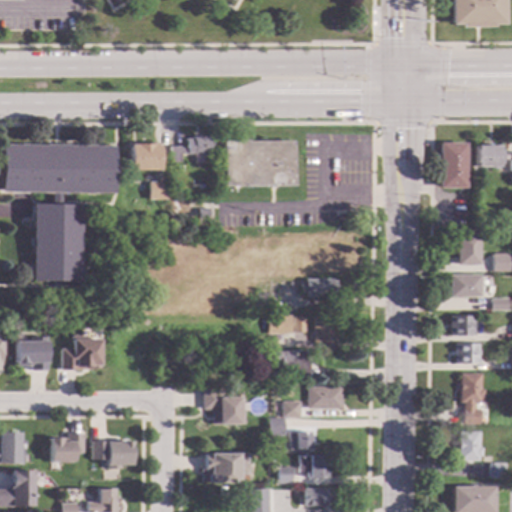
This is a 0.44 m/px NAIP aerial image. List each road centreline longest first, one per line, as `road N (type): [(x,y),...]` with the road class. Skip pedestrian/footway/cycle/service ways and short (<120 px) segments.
road 1 (secondary): [(511,68),(0,71)]
road 2 (secondary): [(0,107),(511,106)]
road 3 (tertiary): [(395,511),(400,88)]
road 4 (residential): [(0,402),(160,401)]
road 5 (residential): [(160,387),(158,511)]
